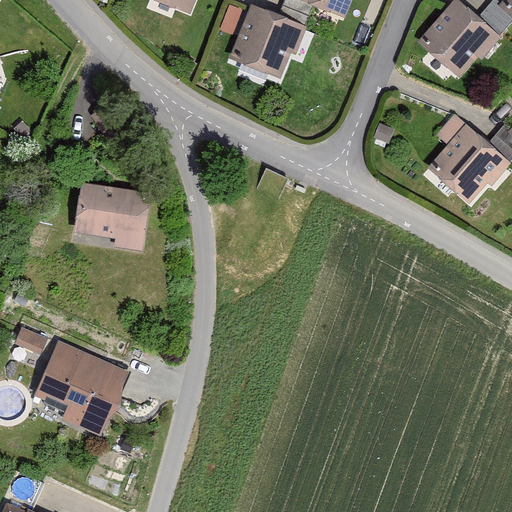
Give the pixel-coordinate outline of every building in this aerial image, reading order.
[(151,0),(191,15),(196,0),(151,0)] [(314,4),(302,0),(286,0),(280,18),(306,27),(313,8),(314,4)] [(302,0),(314,4),(313,8),(344,20),(351,0),(302,0)] [(478,18),(457,0),(456,0),(418,43),(459,79),(478,58),(481,61),(501,39),(500,38),(478,18)] [(511,24),(511,16),(500,6),(494,0),(478,18),(500,38),(511,24)] [(511,0),(504,0),(500,6),(511,16),(511,0)] [(235,30),(244,7),(232,2),(223,26),(235,30)] [(280,18),(250,7),(230,61),(281,80),(290,55),(296,57),(307,28),(306,27),(280,18)] [(489,144),(455,115),(436,136),(448,147),(428,170),(469,206),(488,184),(491,188),(511,165),(510,163),(489,144)] [(511,160),(511,132),(510,131),(505,126),(489,144),(510,163),(511,160)] [(151,195),(81,184),(73,233),(115,240),(114,247),(142,252),(151,195)] [(24,326),(18,342),(43,352),(49,335),(24,326)] [(129,374),(60,343),(35,398),(66,412),(62,420),(101,437),(129,374)]
